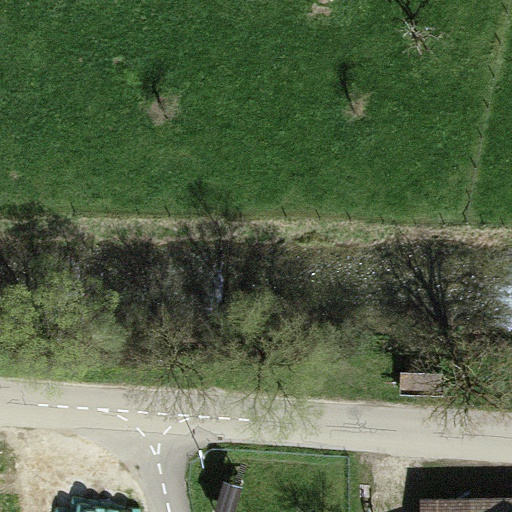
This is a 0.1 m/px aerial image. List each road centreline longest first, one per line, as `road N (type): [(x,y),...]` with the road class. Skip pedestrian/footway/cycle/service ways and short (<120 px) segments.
road 1 (residential): [(127,412),(511,444)]
road 2 (residential): [(0,402),(127,412)]
